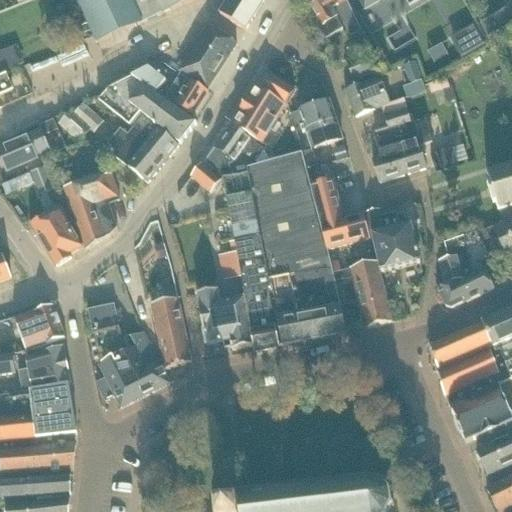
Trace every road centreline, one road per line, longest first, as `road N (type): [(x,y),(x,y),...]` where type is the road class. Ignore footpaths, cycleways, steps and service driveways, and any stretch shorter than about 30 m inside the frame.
road 1 (unclassified): [(422,334),(430,267),(423,188),(372,201),(325,73),(267,31)]
road 2 (unclassified): [(70,282),(123,241),(206,132),(267,31)]
road 3 (unclassified): [(95,446),(208,382),(395,343)]
road 4 (residential): [(473,511),(395,343)]
road 5 (unclassified): [(95,446),(70,282)]
